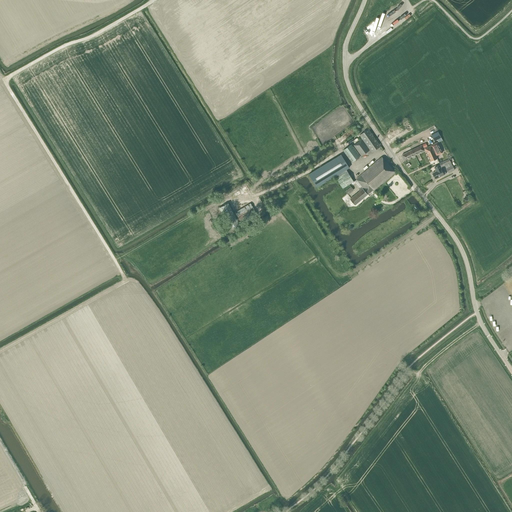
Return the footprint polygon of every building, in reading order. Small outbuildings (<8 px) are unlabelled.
[(363,133),(360,135),(361,137),(372,153),(381,146),(368,129),(363,133)] [(435,142),(441,138),(438,133),(431,136),(435,142)] [(360,141),(354,145),(361,156),(369,150),(361,140),(360,141)] [(431,146),(432,148),(436,156),(441,154),(442,153),(437,143),(436,143),(431,146)] [(346,148),(343,150),(350,160),(352,162),(355,160),(360,156),(352,146),(351,144),(346,148)] [(412,150),(414,156),(424,151),(423,148),(422,145),(412,150)] [(431,146),(424,149),(425,151),(430,160),(431,162),(431,161),(431,162),(437,159),(436,156),(432,148),(431,146)] [(402,155),(404,160),(405,160),(414,156),(412,150),(402,155)] [(332,160),(309,174),(316,187),(335,176),(336,178),(342,188),(353,182),(346,169),(349,168),(345,160),(341,155),(332,160)] [(350,199),(355,205),(372,190),(373,191),(395,173),(384,160),(382,157),(356,179),(362,186),(359,189),(360,191),(350,199)] [(445,167),(449,165),(451,164),(449,160),(449,159),(439,164),(441,168),(444,166),(445,167)] [(455,170),(451,164),(449,165),(445,167),(447,171),(448,173),(455,170)] [(435,179),(444,175),(446,174),(444,171),(442,172),(441,169),(439,165),(434,168),(435,172),(432,173),(435,179)] [(351,187),(345,192),(348,195),(354,190),(353,189),(355,188),(354,188),(355,187),(354,186),(353,187),(353,186),(351,187)] [(231,230),(240,225),(228,203),(219,208),(231,230)] [(251,203),(235,213),(238,218),(242,225),(257,215),(251,203)]
